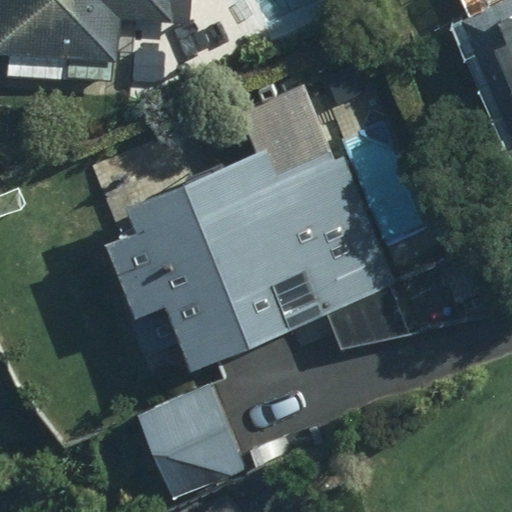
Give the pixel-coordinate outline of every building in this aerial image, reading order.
[(0,0),(0,50),(117,59),(121,12),(173,16),(173,0),(0,0)] [(511,0),(496,0),(461,16),(511,129),(511,0)] [(261,140),(122,196),(134,224),(104,236),(133,308),(164,296),(188,358),(393,276),(344,153),(276,180),(261,140)] [(215,381),(136,418),(172,494),(251,457),(215,381)] [(261,511),(234,481),(199,511),(187,511),(178,502),(167,511),(261,511)]
